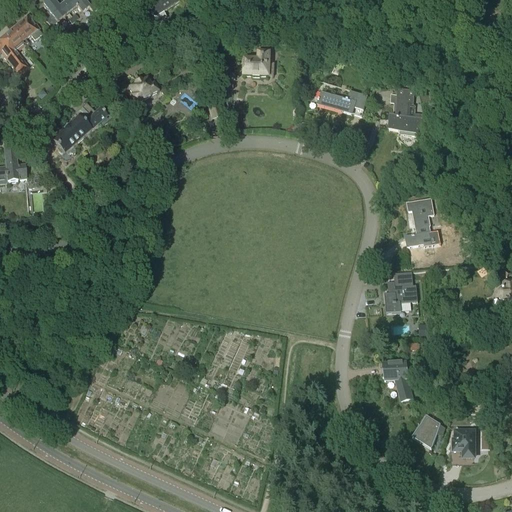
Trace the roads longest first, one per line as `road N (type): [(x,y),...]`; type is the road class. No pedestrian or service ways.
road 1 (residential): [(511,487),(436,491),(388,471),(358,441),(343,399),(342,347),(372,212),(363,182),(335,160),(262,142),(205,149),(154,174),(55,251),(0,251)]
road 2 (residential): [(50,107),(192,42),(309,8),(377,23),(437,62)]
road 3 (tertiary): [(225,511),(85,448),(0,392)]
road 4 (tertiary): [(0,420),(167,511)]
road 5 (track): [(260,511),(291,335)]
road 6 (residential): [(50,107),(127,0)]
